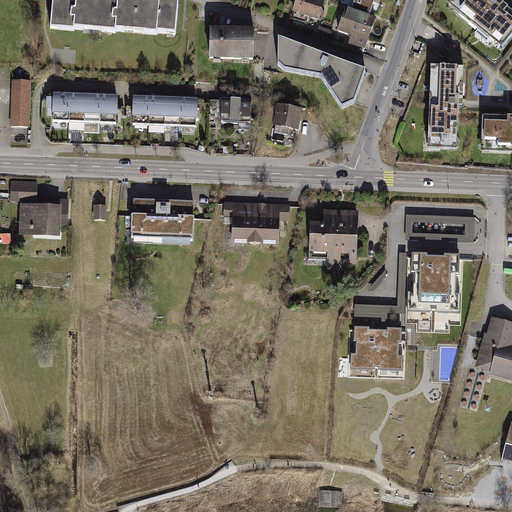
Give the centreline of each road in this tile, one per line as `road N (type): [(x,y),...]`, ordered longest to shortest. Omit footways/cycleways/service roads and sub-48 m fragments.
road 1 (secondary): [(0,162),(358,177)]
road 2 (residential): [(389,71),(203,0)]
road 3 (secondary): [(358,177),(511,183)]
road 4 (track): [(30,511),(0,396)]
